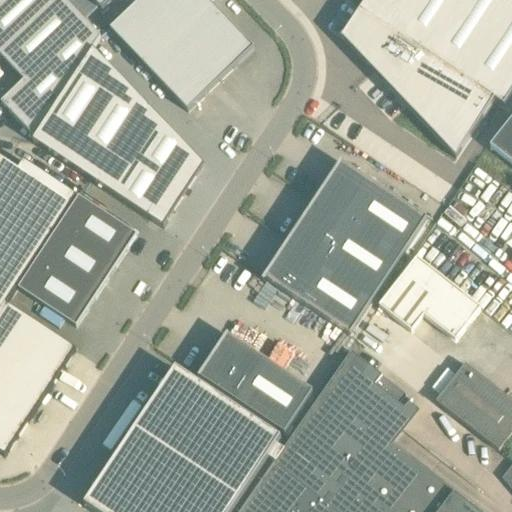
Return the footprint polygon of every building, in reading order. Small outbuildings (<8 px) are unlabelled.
[(62,0),(0,0),(0,58),(25,84),(2,106),(10,115),(34,140),(101,41),(99,38),(62,0)] [(90,0),(102,12),(114,0),(90,0)] [(189,115),(222,83),(255,52),(216,11),(205,0),(145,0),(144,2),(111,33),(150,74),(189,115)] [(456,133),(511,52),(511,0),(384,0),(346,57),(456,133)] [(164,231),(169,225),(167,224),(204,168),(192,156),(93,54),(33,145),(164,231)] [(511,122),(491,148),(511,164),(511,122)] [(0,317),(78,199),(24,164),(19,172),(7,164),(6,165),(0,160),(0,317)] [(266,280),(263,284),(265,286),(267,283),(350,338),(427,222),(342,165),(338,171),(339,172),(316,205),(315,205),(312,210),(313,210),(291,244),(290,243),(287,248),(288,249),(267,280),(266,280)] [(138,239),(80,200),(19,292),(77,331),(138,239)] [(511,349),(405,265),(343,349),(351,355),(407,399),(413,403),(427,386),(511,453),(511,349)] [(75,352),(8,308),(0,320),(0,455),(4,459),(75,352)] [(285,438),(313,395),(229,339),(228,337),(224,343),(225,344),(203,376),(202,376),(199,381),(200,382),(201,382),(285,438)] [(351,355),(242,511),(475,511),(384,440),(404,414),(398,410),(407,399),(385,381),(351,355)] [(235,511),(282,443),(177,372),(85,509),(89,511),(235,511)]
